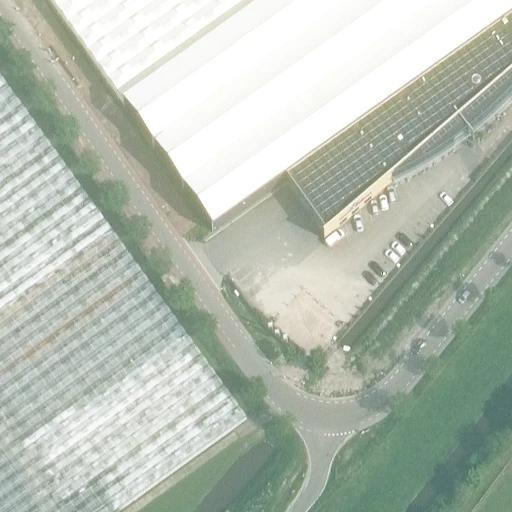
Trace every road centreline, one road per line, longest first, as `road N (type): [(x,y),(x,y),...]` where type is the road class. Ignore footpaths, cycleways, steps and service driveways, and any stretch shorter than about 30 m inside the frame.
road 1 (tertiary): [(0,4),(280,400),(331,422)]
road 2 (tertiary): [(331,422),(363,417),(511,239)]
